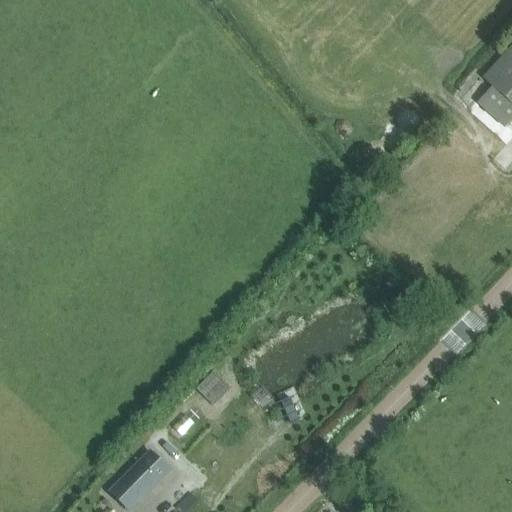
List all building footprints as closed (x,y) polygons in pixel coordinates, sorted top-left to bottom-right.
[(511,45),(482,79),(492,87),(476,104),(477,105),(483,98),(508,122),(503,128),(503,129),(511,119),(511,45)] [(197,391),(212,406),(228,389),(213,374),(197,391)] [(290,402),(289,400),(280,403),(281,404),(290,425),(299,421),(290,402)] [(143,494),(163,474),(142,455),(123,475),(143,494)] [(161,511),(186,488),(170,471),(125,511),(161,511)]
